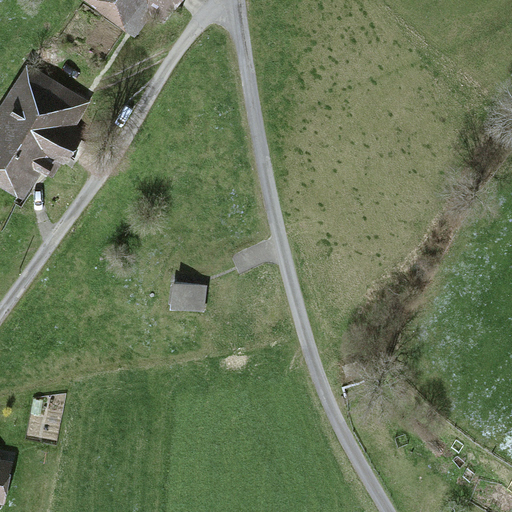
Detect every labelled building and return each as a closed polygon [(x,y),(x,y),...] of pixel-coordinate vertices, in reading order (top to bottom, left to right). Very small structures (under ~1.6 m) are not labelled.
[(108,0),(137,23),(154,0),(155,0),(170,11),(178,0),(108,0)] [(72,97),(35,73),(0,130),(0,169),(20,182),(43,146),(66,160),(82,134),(70,126),(85,102),(74,95),(72,97)] [(177,282),(174,305),(202,308),(206,285),(177,282)] [(349,374),(365,368),(361,359),(346,364),(349,374)] [(0,494),(1,495),(9,462),(0,459),(0,494)]
